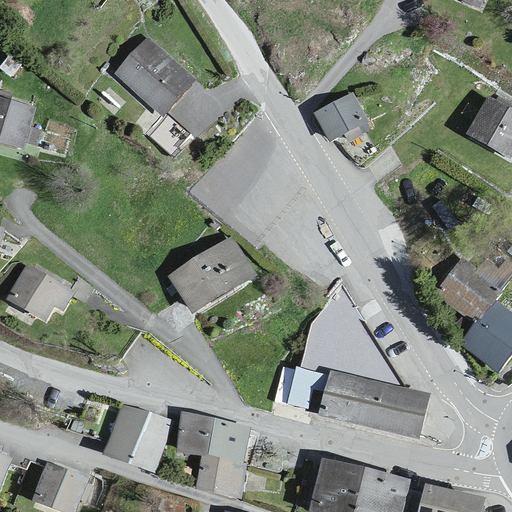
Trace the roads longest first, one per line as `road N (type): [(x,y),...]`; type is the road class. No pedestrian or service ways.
road 1 (residential): [(210,0),(377,278),(473,409)]
road 2 (unclassified): [(0,353),(89,385),(451,467)]
road 3 (residential): [(0,431),(240,511)]
